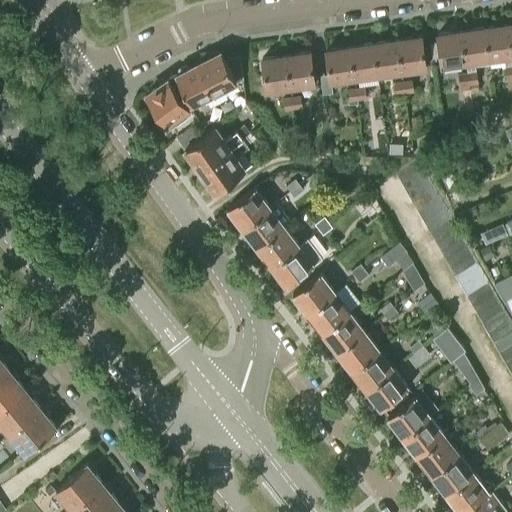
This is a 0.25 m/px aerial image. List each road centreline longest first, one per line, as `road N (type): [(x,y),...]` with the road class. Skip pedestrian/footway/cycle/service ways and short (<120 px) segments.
road 1 (tertiary): [(222,401),(0,122)]
road 2 (residential): [(255,327),(82,78)]
road 3 (residential): [(0,230),(161,414),(205,411)]
road 4 (residential): [(82,78),(202,21),(347,0)]
road 5 (residential): [(0,300),(178,511)]
road 6 (residential): [(401,511),(255,327)]
road 7 (tertiary): [(311,511),(222,401)]
